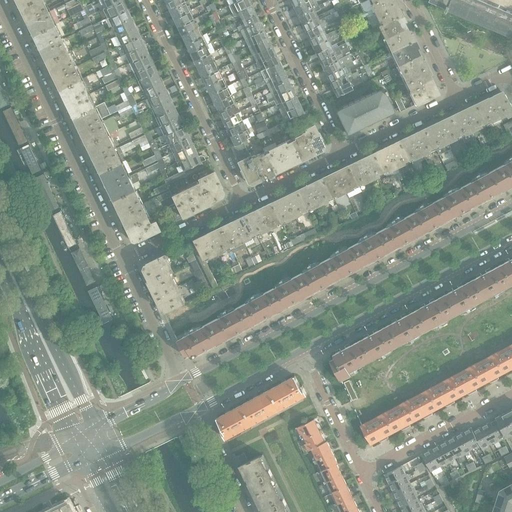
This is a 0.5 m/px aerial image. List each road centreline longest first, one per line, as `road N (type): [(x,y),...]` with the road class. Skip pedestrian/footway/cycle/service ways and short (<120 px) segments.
road 1 (tertiary): [(511,204),(185,379)]
road 2 (residential): [(0,4),(122,256)]
road 3 (tertiary): [(302,351),(511,238)]
road 4 (residential): [(144,0),(242,200)]
road 5 (secondary): [(93,426),(0,234)]
road 6 (residential): [(511,391),(360,472)]
road 7 (secondary): [(0,284),(73,438)]
road 8 (residential): [(342,153),(267,0)]
road 9 (residential): [(122,256),(185,379)]
road 10 (residential): [(302,351),(360,472)]
road 11 (residential): [(242,200),(122,256)]
road 12 (residential): [(456,99),(342,153)]
